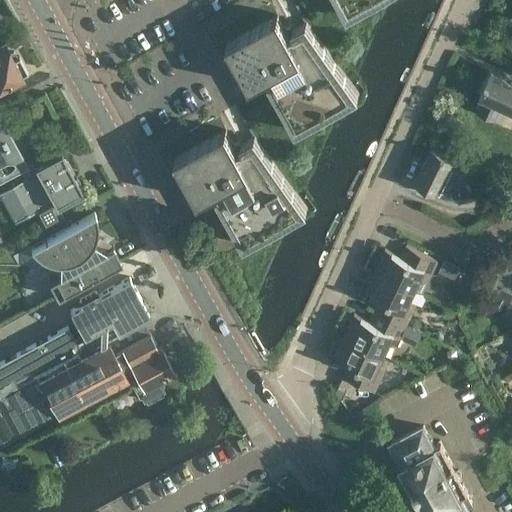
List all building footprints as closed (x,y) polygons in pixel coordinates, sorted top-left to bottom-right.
[(339,0),(347,15),(371,1),(373,0),(339,0)] [(301,24),(292,28),(298,40),(294,42),(278,13),(226,42),(250,84),(265,76),(268,80),(270,84),(296,129),(358,94),(342,71),(307,21),(301,24)] [(12,59),(4,43),(0,44),(0,86),(28,71),(19,55),(12,59)] [(511,122),(511,77),(490,68),(479,92),(485,95),(478,108),(511,122)] [(0,163),(14,156),(22,170),(26,177),(4,190),(10,201),(6,203),(15,219),(36,207),(39,213),(38,213),(45,226),(64,216),(58,205),(83,191),(61,151),(35,165),(40,173),(34,176),(27,163),(4,121),(0,123),(0,163)] [(174,156),(198,199),(214,190),(244,244),(307,209),(291,186),(264,147),(255,135),(247,140),(240,143),(246,155),(244,156),(242,157),(226,128),(174,156)] [(431,146),(414,182),(436,193),(445,197),(458,170),(459,170),(463,161),(431,146)] [(48,280),(56,295),(57,296),(121,261),(113,246),(106,249),(104,249),(111,243),(99,236),(96,243),(94,242),(95,239),(95,237),(96,234),(97,230),(97,226),(97,222),(96,219),(96,216),(95,214),(94,212),(30,247),(32,249),(34,252),(36,254),(39,256),(41,257),(43,258),(45,260),(49,261),(53,262),(56,263),(55,277),(48,280)] [(406,243),(401,255),(386,248),(375,269),(414,288),(422,292),(438,258),(406,243)] [(375,309),(380,311),(407,324),(417,303),(408,299),(414,288),(375,269),(365,291),(380,298),(375,309)] [(69,309),(80,329),(82,333),(74,337),(68,325),(0,361),(0,444),(57,414),(58,416),(129,379),(113,350),(149,331),(143,319),(150,315),(129,276),(98,293),(96,290),(78,299),(80,303),(69,309)] [(407,324),(380,311),(375,309),(370,320),(354,313),(344,334),(383,353),(388,342),(397,346),(407,324)] [(162,385),(158,378),(175,369),(174,367),(175,362),(172,356),(167,355),(161,344),(158,346),(149,331),(113,350),(129,379),(132,377),(134,380),(131,381),(140,397),(142,396),(144,401),(146,400),(147,402),(162,395),(161,392),(163,391),(160,386),(162,385)] [(349,363),(344,375),(375,390),(386,368),(377,364),(383,353),(344,334),(334,356),(349,363)] [(452,347),(447,350),(447,356),(454,358),(458,354),(457,349),(452,347)] [(474,503),(468,492),(441,442),(438,444),(436,441),(426,423),(391,442),(400,460),(410,478),(408,479),(406,485),(412,498),(418,499),(421,498),(428,511),(473,511),(470,505),(474,503)]
